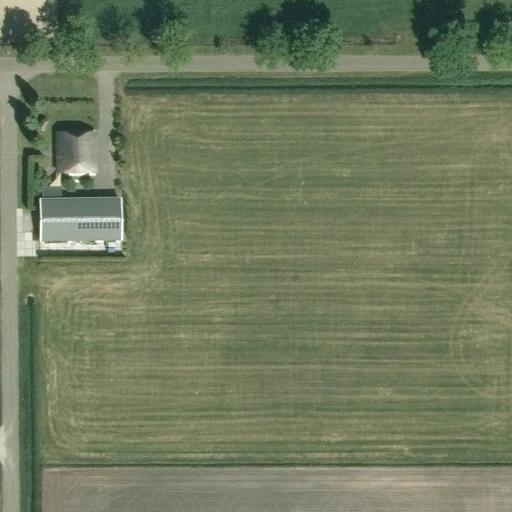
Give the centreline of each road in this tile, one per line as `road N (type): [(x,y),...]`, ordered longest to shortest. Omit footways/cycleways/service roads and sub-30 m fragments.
road 1 (unclassified): [(511,63),(7,64)]
road 2 (unclassified): [(11,511),(7,64)]
